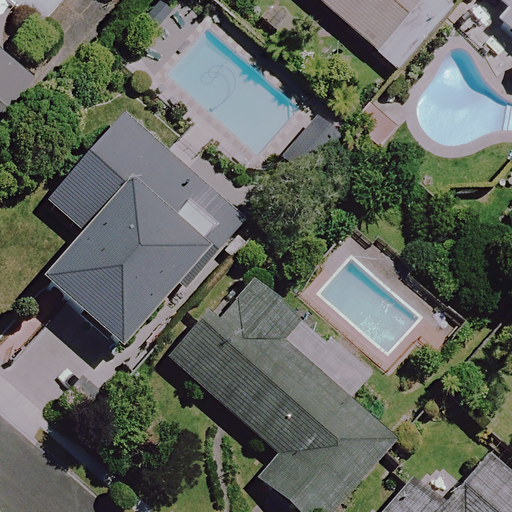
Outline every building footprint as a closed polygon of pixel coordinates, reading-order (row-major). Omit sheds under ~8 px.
[(66,0),(0,0),(0,2),(38,34),(66,0)] [(426,0),(307,0),(396,77),(446,19),(425,1),(426,0)] [(511,0),(487,0),(480,8),(511,37),(511,0)] [(0,124),(28,93),(0,68),(0,124)] [(196,195),(116,126),(43,210),(81,243),(37,293),(117,362),(233,228),(196,195)] [(286,511),(334,511),(391,447),(341,403),(363,377),(302,324),(297,330),(243,283),(170,368),(279,464),(258,487),(286,511)] [(511,511),(511,483),(490,463),(446,511),(429,511),(408,493),(391,511),(511,511)]
